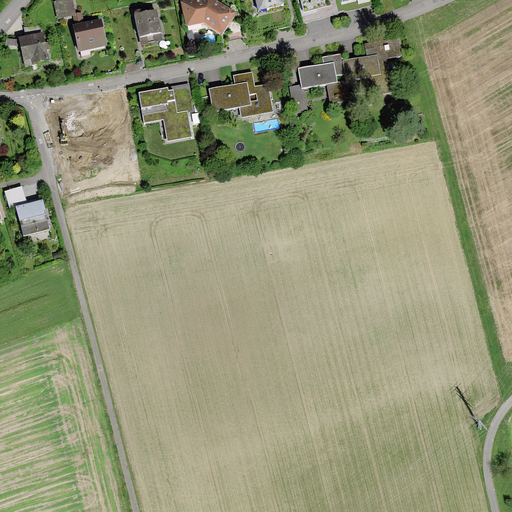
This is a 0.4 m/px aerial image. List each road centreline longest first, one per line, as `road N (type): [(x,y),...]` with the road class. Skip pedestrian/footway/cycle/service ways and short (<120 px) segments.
road 1 (residential): [(439,0),(288,46),(0,100)]
road 2 (track): [(136,511),(49,173)]
road 3 (track): [(495,511),(484,467),(489,428),(511,400)]
